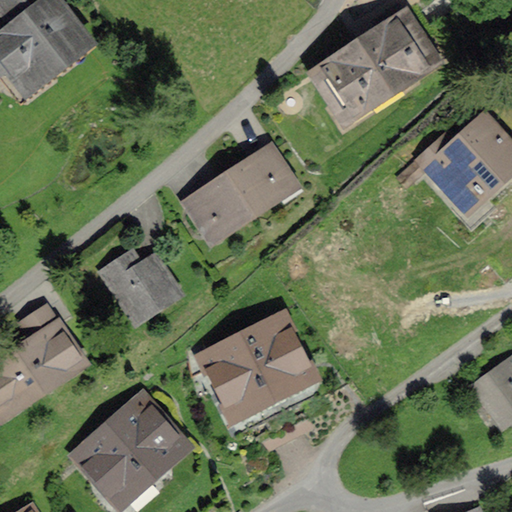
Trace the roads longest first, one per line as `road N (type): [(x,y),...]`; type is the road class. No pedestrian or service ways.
road 1 (residential): [(0,288),(277,71),(334,0)]
road 2 (residential): [(511,466),(373,510),(282,504),(271,511)]
